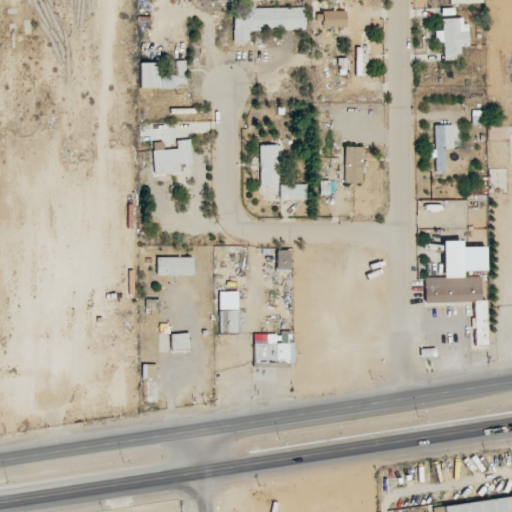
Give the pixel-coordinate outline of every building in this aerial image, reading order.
[(232,44),(248,43),(247,32),(303,31),(302,8),(231,9),(232,44)] [(320,12),(320,28),(344,28),(343,12),(320,12)] [(464,19),(439,19),(440,32),(433,32),(434,43),(441,43),(442,61),(457,60),(456,47),(465,47),(464,19)] [(157,89),(184,89),(183,61),(173,62),(173,75),(157,76),(157,89)] [(137,64),(138,89),(156,89),(156,64),(137,64)] [(443,173),(442,150),(451,150),(450,126),(432,126),(433,173),(443,173)] [(189,164),(188,141),(175,141),(175,150),(161,151),(161,143),(151,143),(153,174),(178,173),(177,164),(189,164)] [(274,146),(257,146),(258,187),(275,186),(274,146)] [(359,184),(361,148),(343,148),(342,184),(359,184)] [(305,201),(305,186),(278,185),(277,200),(305,201)] [(471,303),(472,346),(485,346),(484,302),(479,302),(478,277),(460,278),(460,272),(484,271),(483,248),(459,248),(459,242),(440,242),(441,278),(422,279),(422,304),(471,303)] [(287,251),(273,251),(274,271),(288,270),(287,251)] [(191,276),(190,258),(154,258),(155,276),(191,276)] [(217,332),(235,332),(236,312),(217,311),(217,332)] [(252,380),(266,380),(266,364),(293,364),(293,343),(288,343),(288,332),(278,332),(278,335),(251,335),(252,380)] [(168,336),(170,352),(188,349),(186,333),(168,336)] [(233,343),(214,343),(214,366),(234,365),(233,343)] [(511,511),(511,493),(442,500),(443,511),(511,511)]
